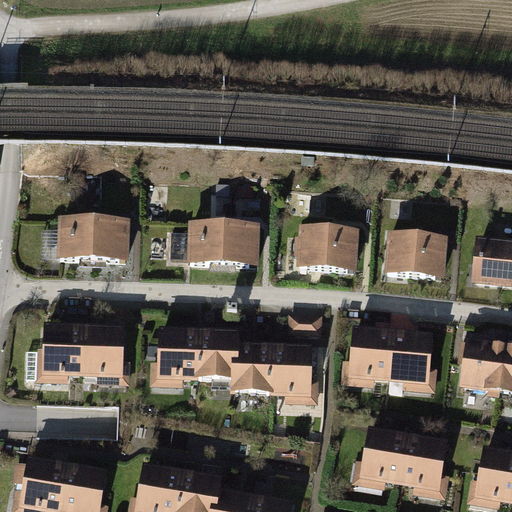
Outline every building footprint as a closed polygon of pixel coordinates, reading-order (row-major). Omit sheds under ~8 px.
[(130,225),(58,222),(57,262),(128,265),(130,225)] [(259,228),(191,226),(189,267),(258,269),(259,228)] [(361,235),(301,233),(299,269),(359,272),(361,235)] [(444,279),(448,240),(391,235),(388,274),(444,279)] [(511,241),(477,238),(472,284),(511,287),(511,241)] [(323,319),(289,318),(289,336),(322,337),(323,319)] [(124,326),(42,324),(41,377),(123,379),(124,326)] [(436,335),(356,327),(350,380),(431,388),(436,335)] [(243,333),(160,331),(158,378),(233,380),(233,395),(313,397),(315,345),(243,343),(243,333)] [(511,347),(467,341),(460,389),(511,396),(511,347)] [(449,442),(368,428),(359,481),(440,495),(449,442)] [(511,453),(486,448),(477,499),(511,504),(511,453)] [(101,511),(108,473),(28,459),(20,510),(32,511),(101,511)] [(225,477),(143,465),(136,511),(291,511),(293,503),(222,492),(225,477)]
